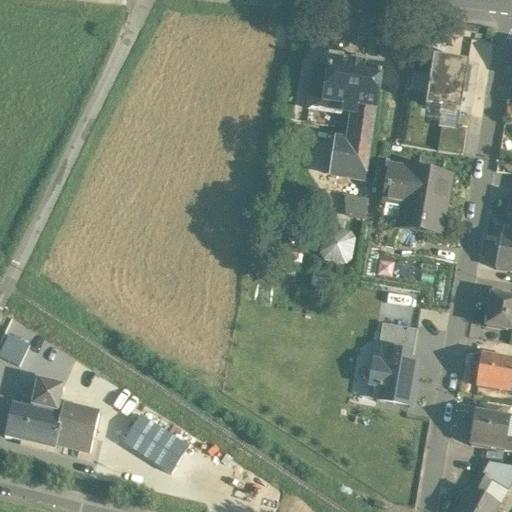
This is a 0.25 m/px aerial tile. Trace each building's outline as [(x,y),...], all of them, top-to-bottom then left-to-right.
[(381,68),(329,60),(327,72),(314,70),(308,113),(353,120),(349,146),(368,149),(381,68)] [(467,66),(432,61),(424,110),(459,115),(467,66)] [(465,131),(441,128),(437,154),(461,159),(465,131)] [(349,146),(335,144),(330,176),(363,181),(368,149),(349,146)] [(440,178),(390,169),(384,204),(403,207),(400,225),(421,229),(420,233),(439,236),(445,200),(437,199),(440,178)] [(511,201),(504,239),(500,239),(494,271),(511,274),(511,201)] [(350,264),(353,235),(323,232),(320,261),(350,264)] [(511,300),(490,297),(485,329),(511,333),(511,300)] [(385,346),(384,353),(413,358),(417,333),(382,327),(379,345),(385,346)] [(0,346),(0,360),(18,369),(27,350),(4,339),(0,346)] [(377,389),(375,403),(410,409),(414,383),(412,383),(416,363),(412,363),(413,358),(384,353),(382,365),(374,364),(370,388),(377,389)] [(511,361),(480,356),(475,389),(509,395),(510,394),(511,394),(511,361)] [(98,417),(62,408),(62,410),(58,409),(63,389),(37,382),(30,409),(33,409),(32,413),(61,420),(54,452),(88,460),(98,417)] [(32,413),(11,408),(4,439),(20,444),(31,446),(54,452),(61,420),(32,413)] [(500,411),(492,410),(491,416),(475,413),(472,430),(467,432),(466,441),(469,444),(469,447),(503,453),(503,452),(511,454),(511,441),(505,441),(509,419),(499,418),(500,411)] [(124,445),(171,475),(187,450),(140,420),(124,445)] [(501,475),(483,465),(477,476),(490,483),(495,486),(501,475)] [(477,476),(468,491),(481,499),(490,483),(477,476)] [(481,499),(468,491),(456,511),(496,511),(498,508),(481,499)]
